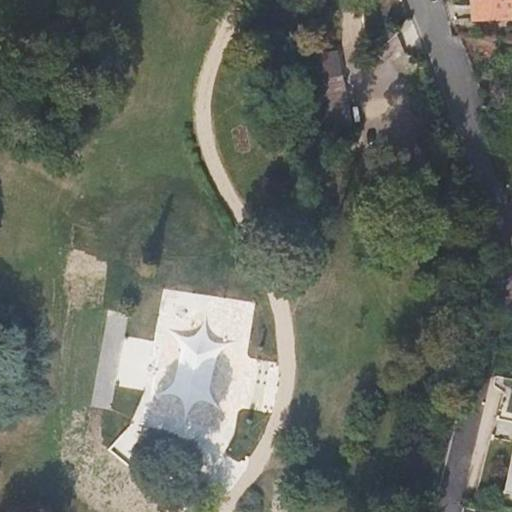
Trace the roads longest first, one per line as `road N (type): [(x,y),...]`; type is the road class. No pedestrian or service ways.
road 1 (residential): [(427,0),(511,228)]
road 2 (residential): [(511,275),(454,511)]
